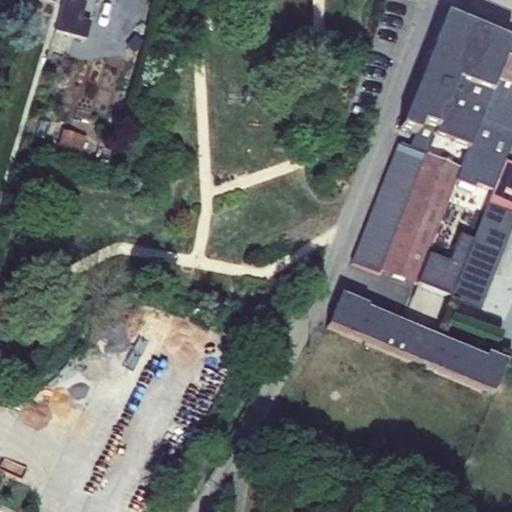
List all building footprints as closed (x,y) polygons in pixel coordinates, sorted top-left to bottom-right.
[(65,0),(57,34),(85,41),(90,23),(79,20),(84,0),(65,0)] [(437,27),(396,129),(412,135),(407,150),(425,156),(432,137),(466,150),(507,45),(451,21),(441,17),(437,27)] [(459,170),(454,183),(457,184),(455,188),(470,194),(473,185),(489,192),(501,162),(511,134),(511,46),(507,45),(466,150),(459,170)] [(38,125),(35,136),(54,142),(58,130),(38,125)] [(84,138),(60,132),(56,149),(80,155),(84,138)] [(407,150),(396,145),(349,265),(378,276),(379,273),(425,156),(407,150)] [(459,170),(425,156),(379,273),(413,286),(425,256),(454,183),(459,170)] [(511,166),(501,162),(489,192),(469,241),(446,298),(478,311),(511,227),(511,166)] [(445,263),(425,256),(413,286),(446,298),(469,241),(456,236),(445,263)] [(337,297),(325,328),(491,397),(504,364),(484,356),(482,360),(363,311),(365,307),(337,297)]
